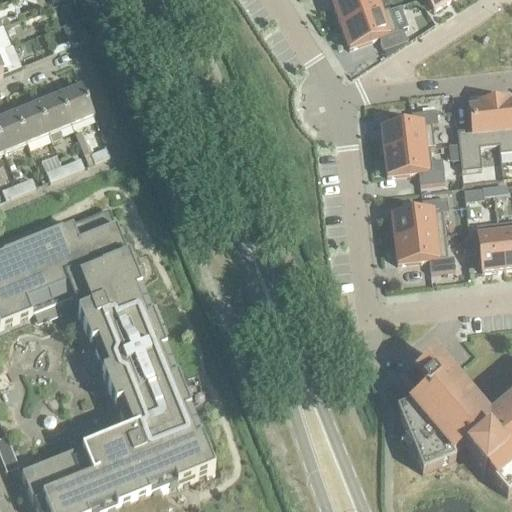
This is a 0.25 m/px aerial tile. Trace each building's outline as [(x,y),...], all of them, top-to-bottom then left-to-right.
[(62,0),(47,0),(51,10),(64,4),(62,0)] [(357,0),(332,9),(340,32),(379,17),(378,17),(372,0),(357,0)] [(421,0),(432,16),(451,4),(448,0),(421,0)] [(379,17),(340,32),(348,54),(378,43),(382,55),(406,46),(401,34),(396,36),(387,13),(378,17),(379,17)] [(77,36),(63,41),(67,51),(80,47),(80,46),(77,36)] [(79,92),(57,101),(69,132),(91,122),(79,92)] [(57,101),(35,110),(46,141),(69,132),(57,101)] [(511,108),(505,109),(505,106),(492,108),(497,151),(498,159),(511,157),(511,108)] [(478,153),(497,151),(492,108),(480,109),(480,112),(469,114),(471,135),(456,137),(460,177),(481,175),(478,153)] [(35,110),(13,119),(23,150),(46,141),(35,110)] [(411,131),(380,135),(383,158),(433,152),(431,130),(437,129),(435,116),(410,119),(411,131)] [(13,119),(0,124),(0,154),(2,159),(23,150),(13,119)] [(74,139),(81,156),(88,154),(81,136),(74,139)] [(433,152),(383,158),(386,182),(417,178),(418,191),(444,188),(441,165),(430,166),(429,154),(433,153),(433,152)] [(88,154),(81,156),(87,170),(87,171),(107,162),(108,162),(105,153),(90,158),(88,154)] [(79,164),(59,172),(63,181),(83,173),(82,172),(79,164)] [(63,181),(59,172),(45,178),(49,186),(49,187),(63,181)] [(31,184),(15,190),(18,200),(34,193),(34,192),(31,184)] [(18,200),(15,190),(1,196),(4,205),(18,200)] [(505,191),(493,193),(494,201),(506,199),(505,191)] [(493,193),(481,194),(482,202),(494,201),(493,193)] [(422,219),(390,223),(393,246),(444,240),(441,218),(447,217),(445,203),(420,206),(422,219)] [(160,511),(159,507),(157,499),(213,476),(108,216),(68,232),(69,233),(61,236),(61,235),(1,259),(1,260),(0,260),(0,332),(72,303),(77,318),(90,350),(85,353),(81,359),(80,364),(81,370),(85,375),(90,379),(96,380),(101,379),(115,411),(119,420),(118,420),(126,439),(81,458),(72,462),(72,461),(20,482),(32,511),(160,511)] [(511,228),(497,230),(503,276),(511,274),(511,228)] [(497,230),(475,233),(480,278),(503,276),(497,230)] [(444,240),(393,246),(396,270),(427,266),(429,278),(454,275),(452,262),(446,263),(444,240)] [(409,409),(395,414),(421,479),(455,466),(454,464),(465,455),(468,459),(466,461),(486,484),(488,483),(505,503),(507,501),(511,496),(511,406),(487,427),(448,381),(447,379),(433,363),(406,387),(399,379),(398,380),(417,403),(410,408),(409,409)] [(12,458),(0,462),(5,476),(18,472),(12,458)]
